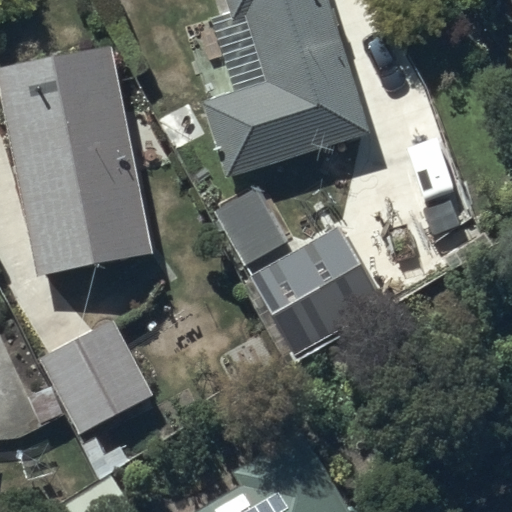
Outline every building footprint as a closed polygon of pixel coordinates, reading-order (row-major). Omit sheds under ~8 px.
[(326,0),(225,0),(233,22),(210,29),(235,101),(203,111),(228,184),(372,136),(326,0)] [(109,37),(0,57),(0,105),(30,264),(148,242),(109,37)] [(260,195),(218,216),(244,268),(286,246),(260,195)] [(321,240),(250,283),(296,359),(367,317),(321,240)] [(108,326),(41,363),(54,387),(28,402),(43,428),(67,414),(80,437),(149,400),(108,326)] [(242,491),(203,511),(342,511),(296,429),(228,467),(242,491)]
